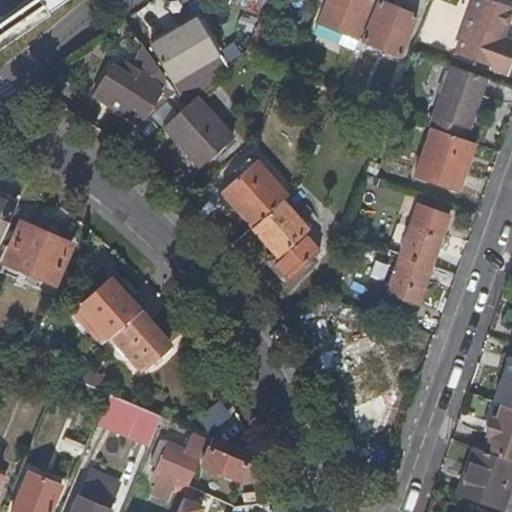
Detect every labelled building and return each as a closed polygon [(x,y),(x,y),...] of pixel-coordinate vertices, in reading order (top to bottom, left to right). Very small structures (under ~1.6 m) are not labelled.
[(268,0),(234,0),(231,6),(260,19),(268,0)] [(375,1),(373,0),(329,0),(318,26),(357,42),(375,1)] [(487,0),(473,0),(452,54),(505,73),(511,54),(511,42),(501,39),(511,9),(487,0)] [(419,19),(379,3),(363,43),(403,59),(419,19)] [(171,85),(186,107),(198,96),(227,71),(197,21),(153,47),(173,84),(171,85)] [(273,30),(258,24),(247,53),(262,59),(273,30)] [(111,63),(91,95),(138,125),(160,92),(151,77),(138,69),(133,78),(111,63)] [(452,67),(430,128),(431,128),(460,139),(463,131),(469,131),(488,80),(452,67)] [(186,107),(166,125),(201,166),(234,137),(198,96),(186,107)] [(460,139),(431,128),(414,177),(458,192),(474,144),(460,139)] [(219,194),(252,230),(281,203),(287,197),(255,161),(219,194)] [(338,211),(350,215),(360,188),(348,184),(338,211)] [(0,243),(2,244),(18,207),(0,199),(0,243)] [(252,230),(250,231),(275,259),(306,232),(281,203),(252,230)] [(419,206),(400,256),(431,267),(449,216),(419,206)] [(73,251),(23,229),(5,269),(55,291),(73,251)] [(431,267),(400,256),(387,293),(418,304),(431,267)] [(74,311),(104,344),(135,316),(105,283),(74,311)] [(135,316),(104,344),(119,361),(127,354),(142,370),(169,345),(139,312),(135,316)] [(371,337),(334,354),(354,397),(357,405),(352,407),(366,437),(381,430),(388,412),(386,396),(395,391),(371,337)] [(511,357),(509,356),(493,402),(500,404),(511,408),(511,357)] [(83,365),(77,381),(100,391),(106,375),(83,365)] [(77,381),(60,374),(55,386),(106,408),(110,396),(100,391),(77,381)] [(110,396),(106,408),(157,429),(161,417),(137,407),(110,396)] [(349,400),(352,407),(357,405),(354,397),(349,400)] [(222,400),(199,418),(209,432),(233,414),(222,400)] [(511,408),(500,404),(495,418),(491,417),(484,436),(488,437),(483,451),(511,461),(511,408)] [(98,426),(86,456),(122,470),(134,441),(98,426)] [(214,440),(203,466),(241,482),(252,457),(214,440)] [(178,485),(188,489),(205,449),(189,443),(184,456),(165,448),(154,475),(161,478),(154,493),(171,500),(178,485)] [(511,461),(483,451),(473,447),(467,464),(471,465),(461,493),(501,507),(511,476),(511,461)] [(29,474),(13,511),(51,511),(61,487),(29,474)] [(240,496),(242,508),(260,504),(257,492),(240,496)] [(79,497),(72,511),(109,511),(111,510),(79,497)] [(178,511),(201,511),(203,508),(184,500),(178,511)]
